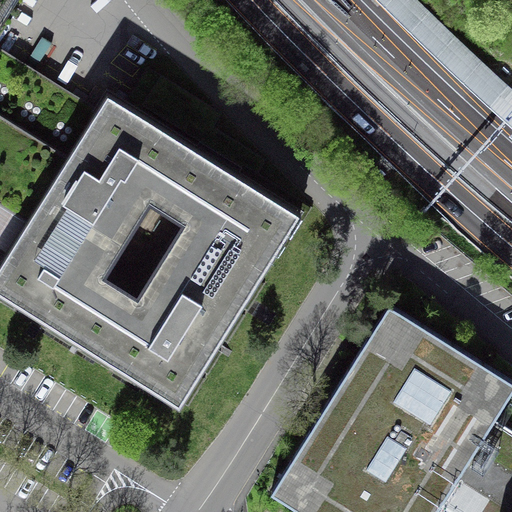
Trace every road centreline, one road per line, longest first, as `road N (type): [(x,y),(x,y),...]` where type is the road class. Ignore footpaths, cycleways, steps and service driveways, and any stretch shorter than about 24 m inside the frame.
road 1 (motorway): [(275,0),(511,223)]
road 2 (motorway): [(511,166),(335,0)]
